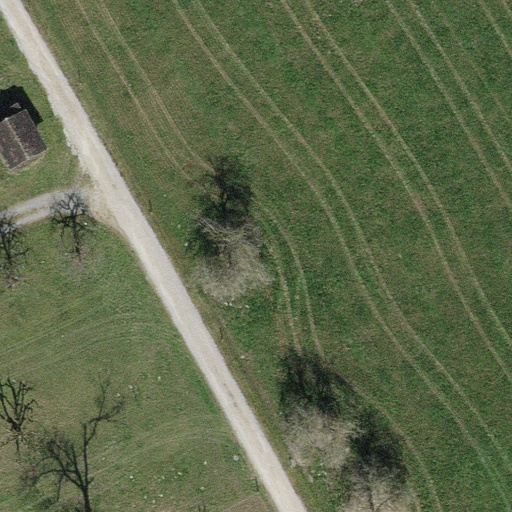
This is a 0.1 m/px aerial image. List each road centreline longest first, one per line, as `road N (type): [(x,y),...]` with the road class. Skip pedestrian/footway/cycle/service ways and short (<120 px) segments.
road 1 (track): [(312,511),(157,182),(56,0)]
road 2 (track): [(0,247),(157,182)]
